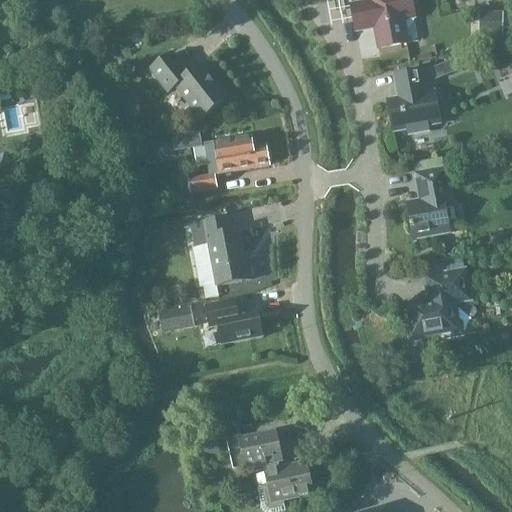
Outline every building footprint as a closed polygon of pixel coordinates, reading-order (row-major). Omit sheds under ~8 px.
[(410,0),(369,0),(370,3),(351,6),(356,33),(375,29),(378,49),(408,44),(403,16),(413,14),(410,0)] [(201,120),(228,99),(202,66),(188,77),(171,55),(150,71),(168,94),(175,88),(201,120)] [(118,80),(123,90),(145,78),(139,68),(118,80)] [(398,100),(388,102),(394,133),(407,131),(408,136),(429,132),(429,127),(440,126),(433,93),(424,95),(420,72),(394,77),(398,100)] [(215,144),(204,146),(209,177),(214,176),(220,175),(227,174),(269,167),(266,147),(253,149),(251,138),(215,144)] [(420,202),(407,205),(414,241),(450,234),(445,206),(451,205),(445,170),(415,175),(420,202)] [(209,177),(189,180),(191,194),(216,190),(214,176),(209,177)] [(216,288),(251,281),(248,263),(246,263),(240,232),(231,233),(229,219),(191,226),(195,248),(208,246),(216,288)] [(430,303),(404,308),(410,341),(441,335),(442,341),(460,338),(454,305),(470,302),(465,272),(425,279),(430,303)] [(220,344),(261,336),(256,308),(236,312),(234,299),(204,305),(208,327),(217,325),(220,344)] [(227,441),(234,472),(264,465),(266,473),(265,473),(267,484),(261,486),(258,487),(263,511),(278,511),(285,510),(285,507),(284,502),(313,495),(306,464),(279,470),(277,463),(281,462),(275,433),(244,440),(240,425),(239,422),(221,426),(221,428),(220,429),(222,436),(219,436),(201,440),(205,457),(222,453),(220,442),(227,441)]
